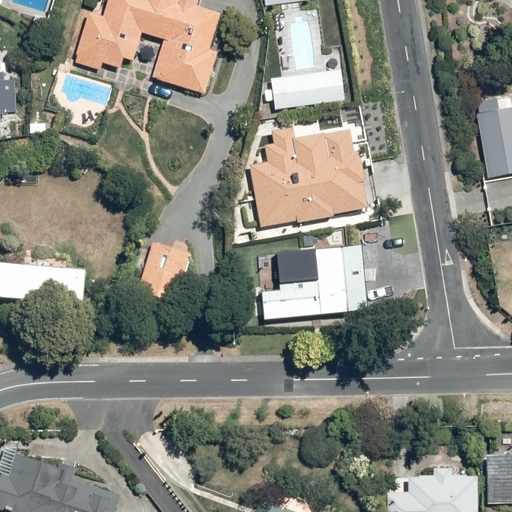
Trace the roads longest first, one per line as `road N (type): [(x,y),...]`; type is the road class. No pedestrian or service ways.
road 1 (residential): [(0,392),(87,381),(461,378)]
road 2 (residential): [(399,0),(461,378)]
road 3 (unknown): [(87,381),(175,511)]
